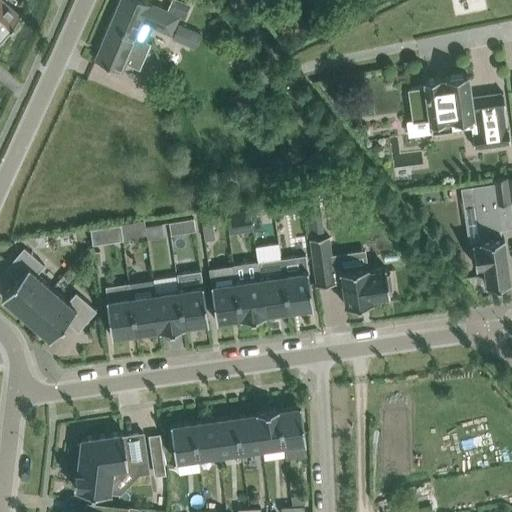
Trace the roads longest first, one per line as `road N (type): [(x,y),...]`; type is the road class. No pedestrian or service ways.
road 1 (residential): [(321,352),(15,396)]
road 2 (residential): [(85,0),(0,191)]
road 3 (residential): [(482,328),(321,352)]
road 4 (residential): [(321,352),(326,511)]
